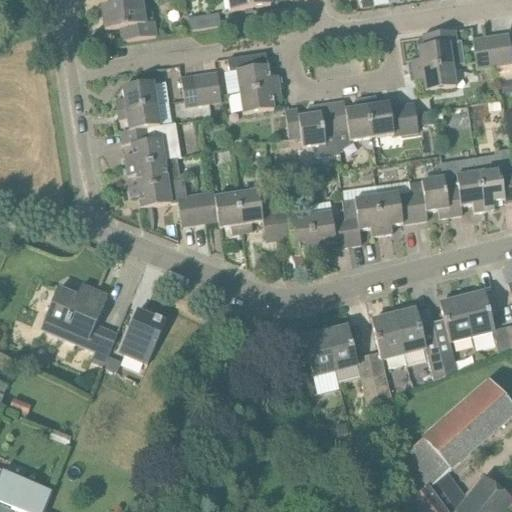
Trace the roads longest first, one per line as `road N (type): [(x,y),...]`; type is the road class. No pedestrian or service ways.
road 1 (residential): [(54,0),(84,195),(108,236),(284,299),(511,248)]
road 2 (residential): [(387,25),(395,79),(295,94),(288,47),(323,35)]
road 3 (residential): [(387,25),(511,5)]
